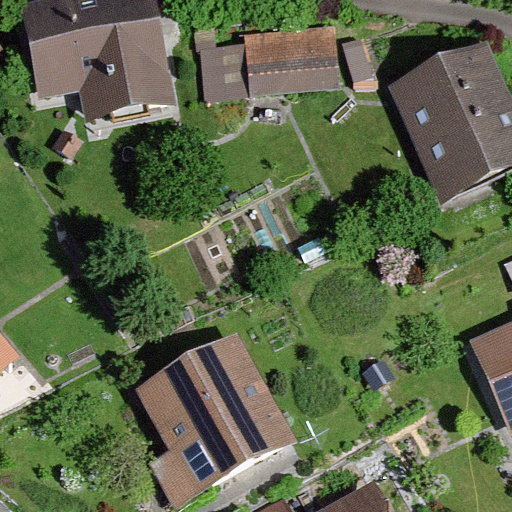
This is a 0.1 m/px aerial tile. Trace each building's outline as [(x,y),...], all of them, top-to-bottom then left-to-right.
[(92,121),(174,106),(154,0),(52,0),(23,5),(39,95),(86,86),(92,121)] [(247,45),(251,96),(338,88),(333,29),(246,37),(247,45)] [(251,96),(247,45),(201,49),(205,100),(251,96)] [(511,130),(473,55),(393,96),(449,204),(511,172),(511,130)] [(511,325),(474,343),(507,438),(511,435),(511,325)] [(0,390),(23,372),(0,343),(0,390)] [(200,504),(287,452),(230,357),(143,409),(200,504)] [(381,511),(369,489),(326,511),(381,511)]
